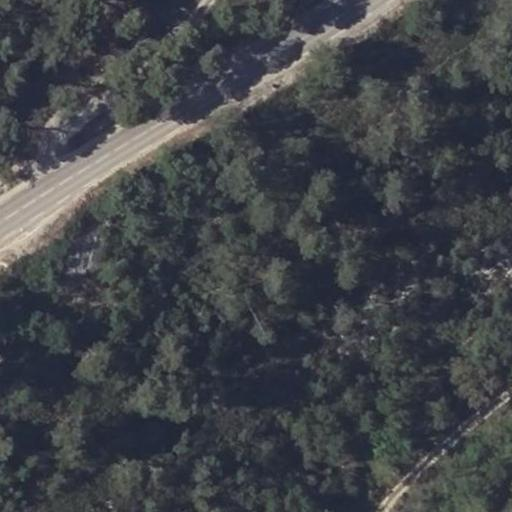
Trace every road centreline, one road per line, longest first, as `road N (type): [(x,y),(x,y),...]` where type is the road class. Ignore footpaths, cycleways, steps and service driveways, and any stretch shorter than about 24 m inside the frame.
road 1 (secondary): [(363,0),(0,222)]
road 2 (track): [(67,179),(53,139),(64,120),(140,78),(208,0)]
road 3 (track): [(511,403),(418,481),(400,511)]
